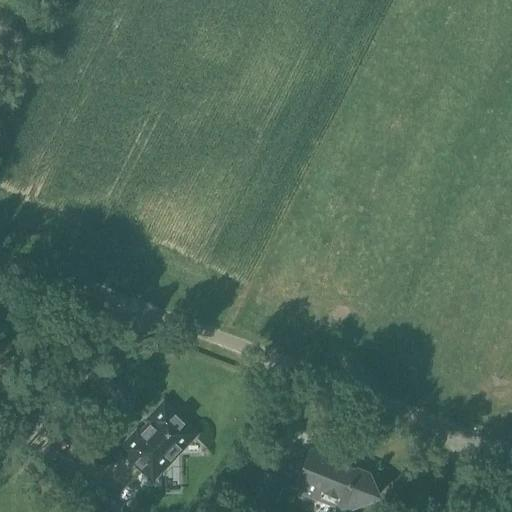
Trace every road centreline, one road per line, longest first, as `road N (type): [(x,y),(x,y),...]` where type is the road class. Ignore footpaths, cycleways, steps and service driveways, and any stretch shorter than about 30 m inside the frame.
road 1 (unclassified): [(444,423),(150,314)]
road 2 (unclassified): [(0,452),(150,314)]
road 3 (unclassified): [(150,314),(0,263)]
